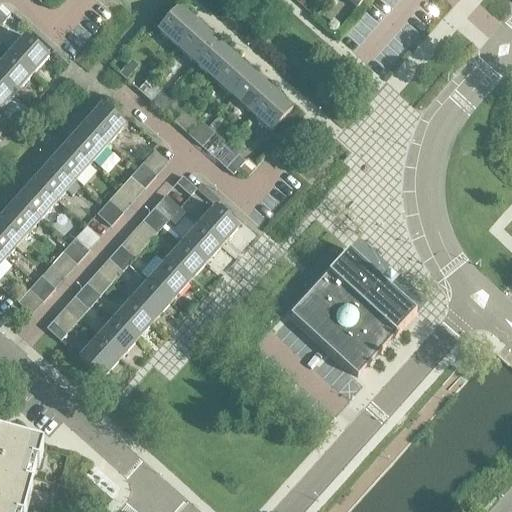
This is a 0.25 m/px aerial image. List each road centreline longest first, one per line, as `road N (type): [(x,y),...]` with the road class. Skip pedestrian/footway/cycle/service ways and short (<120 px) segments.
road 1 (residential): [(511,42),(447,118),(424,184),(426,224),(437,248),(482,299)]
road 2 (residential): [(482,299),(292,511)]
road 3 (residential): [(157,490),(0,349)]
